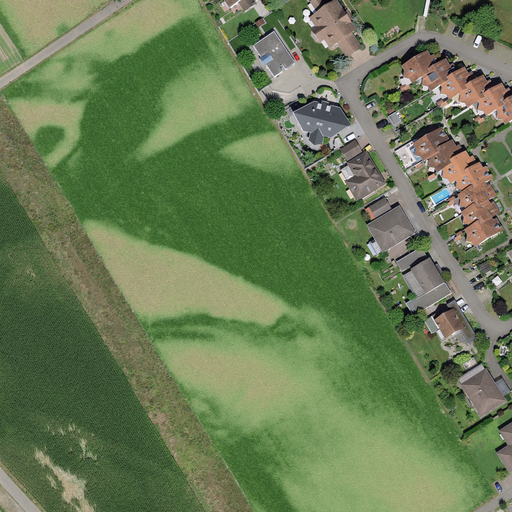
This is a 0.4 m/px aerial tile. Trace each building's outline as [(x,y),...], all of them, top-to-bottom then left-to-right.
[(224,0),(229,7),(239,1),(245,10),(255,3),(252,0),(224,0)] [(336,0),(335,0),(326,6),(322,0),(313,0),(309,3),(316,13),(309,18),(315,26),(311,29),(320,43),(324,41),(331,51),(339,46),(347,58),(362,48),(353,35),(358,31),(336,0)] [(275,33),(254,46),(262,58),(261,59),(265,65),(266,65),(274,78),(295,64),(275,33)] [(434,54),(431,56),(428,51),(402,66),(405,71),(404,78),(409,79),(413,84),(422,78),(424,80),(422,86),(428,87),(431,92),(441,86),(442,89),(441,94),(446,95),(450,101),(460,94),(461,97),(460,102),(465,104),(468,108),(478,102),(479,105),(478,110),(484,112),(487,117),(497,111),(498,113),(497,119),(502,120),(506,125),(511,121),(511,92),(509,88),(506,90),(503,84),(496,88),(491,79),(487,81),(484,76),(477,80),(472,70),(468,73),(465,67),(459,71),(454,62),(449,65),(446,59),(439,63),(434,54)] [(322,104),(315,102),(293,114),(303,132),(310,133),(309,141),(315,146),(322,144),(324,136),(333,138),(352,126),(340,109),(329,105),(329,103),(322,101),(322,104)] [(395,113),(389,117),(394,125),(400,122),(395,113)] [(450,142),(442,128),(440,129),(438,126),(429,132),(430,135),(413,144),(417,150),(415,156),(421,157),(424,162),(429,159),(430,162),(429,167),(434,168),(437,174),(443,171),(444,172),(443,178),(448,180),(451,185),(456,182),(458,184),(457,189),(461,190),(463,192),(458,195),(461,201),(460,207),(465,207),(467,210),(462,213),(465,218),(464,223),(468,224),(470,227),(465,231),(468,236),(466,242),(472,243),(475,248),(503,230),(495,216),(501,213),(492,198),(496,196),(488,182),(493,179),(486,167),(483,169),(480,164),(478,164),(473,155),(470,157),(466,151),(465,152),(460,144),(456,146),(453,140),(450,142)] [(340,149),(347,162),(362,153),(355,141),(340,149)] [(366,151),(362,153),(347,162),(337,168),(357,202),(386,185),(366,151)] [(365,209),(373,222),(392,210),(385,198),(365,209)] [(416,234),(400,206),(392,210),(373,222),(367,226),(383,253),(416,234)] [(421,248),(396,263),(401,272),(427,256),(421,248)] [(403,277),(416,297),(406,303),(414,317),(451,294),(438,272),(431,260),(403,277)] [(456,300),(448,305),(449,306),(424,321),(432,335),(440,330),(445,339),(461,330),(469,344),(478,339),(456,300)] [(495,384),(483,363),(457,379),(480,417),(505,402),(503,397),(511,391),(511,390),(504,378),(495,384)] [(511,423),(499,432),(508,445),(496,454),(509,474),(511,472),(511,423)]
